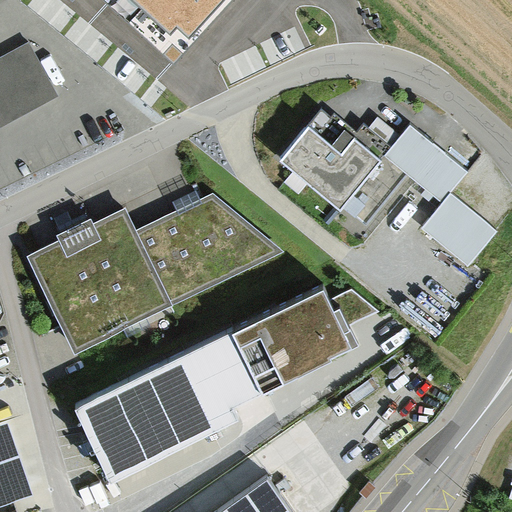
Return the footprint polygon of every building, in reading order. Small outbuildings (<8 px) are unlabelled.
[(109,0),(174,60),(229,0),(109,0)] [(0,130),(58,99),(28,44),(0,59),(0,130)] [(323,107),(282,162),(373,231),(405,189),(434,211),(422,228),(472,266),(501,228),(454,194),(472,170),(411,123),(402,135),(375,114),(359,135),(323,107)] [(60,237),(30,252),(76,348),(284,249),(211,193),(136,229),(125,206),(94,221),(91,215),(57,231),(60,237)] [(234,331),(265,389),(296,373),(334,355),(333,354),(359,340),(350,323),(380,308),(352,287),(330,297),(325,285),(234,331)] [(232,327),(80,401),(117,477),(241,415),(236,404),(265,389),(234,331),(232,327)] [(10,425),(0,428),(0,508),(34,497),(10,425)] [(18,434),(37,495),(51,490),(32,430),(18,434)] [(267,472),(211,511),(295,511),(276,484),(267,472)] [(376,485),(369,479),(360,490),(367,496),(376,485)]
